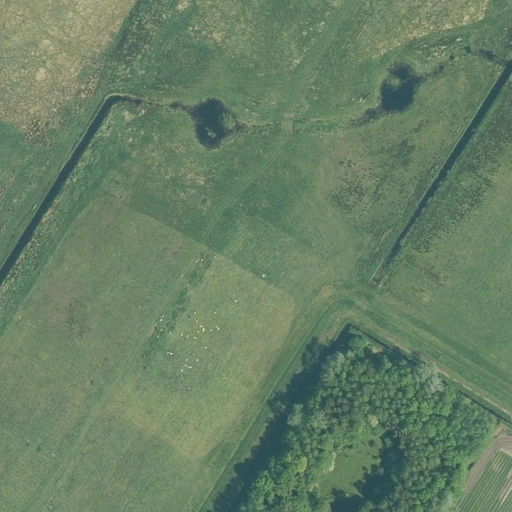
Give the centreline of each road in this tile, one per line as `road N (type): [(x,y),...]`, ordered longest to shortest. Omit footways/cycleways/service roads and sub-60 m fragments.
road 1 (track): [(36,510),(225,198),(282,146),(306,69),(351,0)]
road 2 (track): [(511,414),(343,316),(215,511)]
